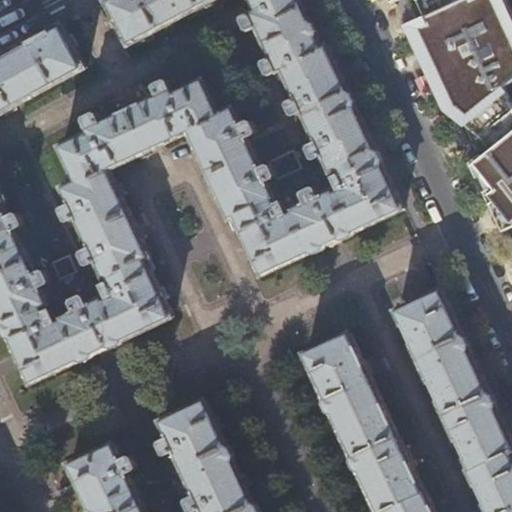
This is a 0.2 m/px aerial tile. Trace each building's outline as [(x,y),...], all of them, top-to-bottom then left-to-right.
[(61,24),(0,57),(0,310),(20,353),(26,365),(33,381),(98,351),(111,345),(172,316),(164,300),(145,258),(149,256),(108,169),(121,163),(146,152),(152,149),(158,146),(183,134),(191,130),(232,218),(238,216),(257,257),(265,272),(329,243),(342,237),(406,208),(330,44),(323,48),(301,0),(106,0),(115,15),(131,43),(212,0),(249,0),(255,10),(252,12),(271,53),(277,67),(283,65),(290,80),(327,159),(333,170),(339,167),(348,185),(338,190),(335,188),(295,207),(294,210),(283,215),(275,197),(277,196),(233,107),(221,113),(204,79),(176,92),(173,89),(139,104),(133,107),(127,110),(89,128),(90,132),(62,145),(77,180),(64,186),(107,275),(110,274),(118,291),(109,296),(106,296),(64,314),(63,317),(53,321),(45,304),(49,302),(2,201),(6,199),(0,185),(0,112),(84,67),(69,39),(61,24)] [(457,0),(431,12),(412,21),(443,86),(460,122),(479,107),(505,87),(511,81),(511,28),(501,6),(509,2),(508,0),(457,0)] [(425,0),(431,12),(457,0),(425,0)] [(511,99),(505,87),(479,107),(482,121),(488,123),(500,142),(511,133),(511,99)] [(511,133),(500,142),(478,160),(494,196),(508,225),(511,221),(511,133)] [(511,511),(511,439),(441,288),(397,309),(471,467),(470,468),(490,511),(438,511),(427,488),(423,490),(349,331),(306,351),(381,511),(387,510),(387,511),(511,511)] [(258,511),(247,486),(241,474),(220,428),(215,416),(206,397),(162,417),(177,450),(205,511),(258,511)] [(147,511),(114,440),(69,460),(79,480),(85,493),(93,511),(147,511)]
